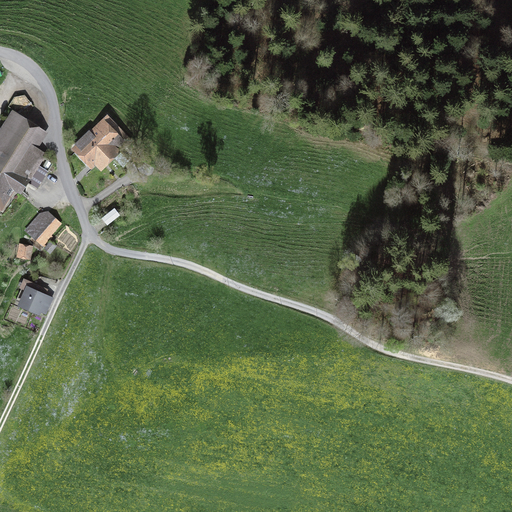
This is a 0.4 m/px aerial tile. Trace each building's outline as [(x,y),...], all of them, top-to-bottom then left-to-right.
[(131,141),(107,116),(102,120),(105,123),(78,149),(91,163),(93,161),(100,168),(107,162),(108,163),(113,157),(122,167),(128,162),(119,152),(131,141)] [(0,199),(11,183),(23,190),(45,156),(34,149),(42,136),(11,117),(0,134),(0,199)] [(115,207),(103,218),(108,223),(120,213),(115,207)] [(59,223),(51,216),(48,220),(42,214),(27,229),(41,242),(59,223)] [(20,256),(30,258),(33,248),(22,245),(20,256)] [(47,290),(26,281),(20,293),(23,294),(20,302),(22,303),(21,304),(39,312),(40,308),(47,311),(52,299),(44,296),(47,290)]
